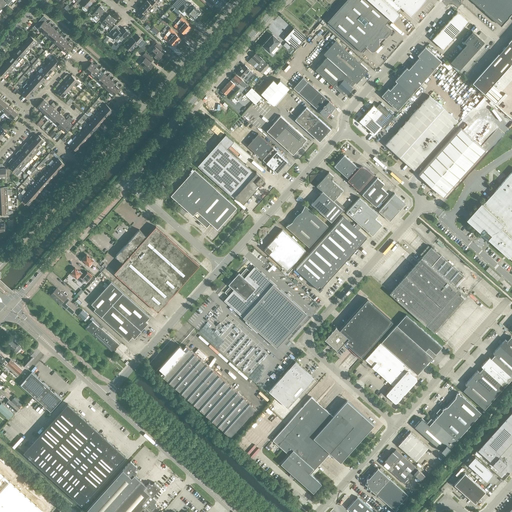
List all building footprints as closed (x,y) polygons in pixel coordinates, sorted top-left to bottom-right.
[(81,3),(82,4),(82,5),(83,6),(82,7),(82,8),(82,9),(85,11),(86,11),(87,11),(89,8),(88,7),(94,0),(93,0),(83,0),(82,0),(77,0),(76,2),(79,4),(81,3)] [(158,6),(151,0),(149,0),(148,1),(147,1),(143,5),(150,11),(152,8),(154,10),(156,8),(158,6)] [(201,12),(191,3),(187,8),(184,5),(187,2),(185,0),(177,0),(172,6),(179,11),(180,10),(183,13),(185,11),(194,19),(201,12)] [(346,0),(327,21),(361,51),(366,46),(371,51),(374,51),(381,43),(381,41),(382,39),(385,39),(392,31),(392,28),(386,23),(390,18),(370,0),(346,0)] [(370,0),(390,18),(393,20),(400,13),(397,10),(402,6),(404,8),(410,13),(422,0),(370,0)] [(511,11),(511,0),(473,0),(501,25),(511,11)] [(92,15),(94,16),(93,17),(97,22),(101,17),(100,16),(105,10),(103,9),(103,8),(100,5),(97,9),(95,7),(89,13),(91,16),(92,15)] [(150,11),(143,5),(139,9),(140,10),(136,15),(144,22),(150,15),(148,13),(150,11)] [(177,16),(180,13),(175,8),(172,11),(177,16)] [(457,11),(443,27),(432,39),(444,49),(469,21),(457,11)] [(109,27),(115,20),(109,14),(106,17),(104,15),(99,21),(104,26),(106,25),(109,27)] [(44,15),(37,22),(34,26),(38,30),(40,29),(42,31),(49,24),(48,23),(46,22),(48,19),(44,15)] [(180,20),(181,20),(179,22),(188,31),(192,28),(190,26),(190,25),(182,17),(180,20)] [(49,24),(42,31),(46,35),(53,27),(52,27),(49,25),(52,22),(50,21),(48,23),(49,24)] [(185,35),(188,31),(179,22),(179,23),(182,26),(181,28),(177,24),(175,26),(183,33),(185,35)] [(53,27),(46,35),(50,38),(57,31),(56,30),(53,28),(56,26),(54,24),(52,27),(53,27)] [(111,35),(114,38),(124,27),(121,30),(116,25),(110,32),(112,34),(111,35)] [(124,27),(114,38),(117,41),(119,39),(121,41),(129,32),(124,27)] [(294,27),(284,39),(295,49),(305,37),(294,27)] [(57,31),(50,38),(54,42),(61,35),(60,34),(57,32),(60,29),(58,28),(56,30),(57,31)] [(317,33),(321,37),(325,31),(321,28),(317,33)] [(173,35),(172,37),(169,34),(169,35),(178,42),(181,39),(179,37),(179,36),(171,29),(169,31),(173,35)] [(472,31),(463,41),(466,44),(450,61),(459,69),(460,68),(483,42),(474,33),(472,31)] [(61,35),(54,42),(58,45),(65,38),(64,38),(61,35),(64,33),(62,32),(60,34),(61,35)] [(140,47),(145,42),(142,39),(143,39),(138,34),(134,39),(132,38),(125,45),(132,51),(138,44),(140,47)] [(280,41),(272,34),(263,45),(270,52),(274,54),(279,48),(276,46),(280,41)] [(27,37),(26,39),(33,45),(35,47),(38,42),(31,35),(29,38),(27,37)] [(65,38),(58,45),(62,49),(69,42),(68,41),(65,39),(68,37),(66,35),(64,38),(65,38)] [(178,42),(169,35),(167,36),(166,35),(164,37),(172,44),(174,46),(178,42)] [(485,93),(511,61),(511,38),(473,82),(485,93)] [(33,45),(26,39),(24,40),(25,41),(23,44),(29,49),(33,45)] [(69,42),(62,49),(67,53),(73,46),(70,43),(72,40),(70,39),(68,41),(69,42)] [(323,53),(323,54),(326,56),(315,69),(341,92),(342,91),(344,91),(347,93),(353,87),(349,83),(353,79),(355,82),(356,81),(358,80),(368,70),(335,40),(323,53)] [(160,51),(163,48),(157,43),(154,46),(155,47),(150,53),(158,60),(163,54),(160,51)] [(29,49),(23,44),(21,46),(20,45),(19,47),(26,53),(29,49)] [(26,53),(19,47),(17,48),(18,49),(16,52),(22,57),(26,53)] [(398,110),(403,104),(441,61),(426,47),(418,55),(420,57),(409,69),(407,67),(395,80),(397,82),(390,90),(388,88),(382,95),(398,110)] [(22,57),(16,52),(14,54),(13,53),(11,55),(18,61),(22,57)] [(148,71),(154,65),(151,62),(153,59),(146,52),(143,55),(145,58),(143,60),(142,61),(143,61),(140,64),(148,71)] [(248,61),(254,66),(257,62),(258,64),(255,67),(258,69),(258,70),(262,74),(270,66),(263,59),(256,53),(248,61)] [(18,61),(11,55),(10,56),(11,57),(9,60),(15,65),(18,61)] [(54,56),(51,61),(56,66),(60,62),(54,56)] [(15,65),(9,60),(7,62),(6,61),(4,63),(11,69),(15,65)] [(51,61),(47,65),(53,70),(56,66),(51,61)] [(92,62),(85,69),(90,73),(96,66),(97,67),(99,65),(97,63),(95,65),(92,62)] [(11,69),(4,63),(3,64),(4,66),(2,68),(8,73),(11,69)] [(47,65),(43,69),(49,74),(53,70),(47,65)] [(246,80),(253,72),(245,65),(238,72),(244,78),(246,80)] [(96,66),(90,73),(94,77),(100,70),(101,70),(103,68),(101,67),(99,69),(97,67),(96,66)] [(43,69),(40,73),(46,78),(49,74),(43,69)] [(100,70),(94,77),(98,80),(104,73),(105,74),(107,72),(105,70),(103,73),(101,70),(100,70)] [(40,73),(36,77),(42,82),(46,78),(40,73)] [(104,73),(98,80),(102,84),(108,77),(109,78),(111,75),(109,74),(107,76),(105,74),(104,73)] [(247,84),(236,74),(232,79),(237,84),(239,82),(244,87),(247,84)] [(72,75),(68,79),(74,84),(77,80),(72,75)] [(36,77),(32,81),(38,86),(42,82),(36,77)] [(108,77),(102,84),(106,88),(112,81),(113,81),(115,79),(113,77),(111,80),(109,78),(108,77)] [(336,105),(329,100),(330,99),(327,97),(327,98),(303,77),(293,88),(326,116),(336,105)] [(504,78),(499,84),(503,88),(509,83),(504,78)] [(74,84),(68,79),(64,83),(70,88),(74,84)] [(226,94),(235,84),(231,80),(222,90),(226,94)] [(274,105),(289,88),(280,80),(277,83),(273,80),(261,94),(274,105)] [(32,81),(29,85),(35,90),(38,86),(32,81)] [(112,81),(106,88),(110,91),(116,84),(117,85),(119,83),(117,81),(115,83),(113,81),(112,81)] [(70,88),(64,83),(61,87),(66,92),(70,88)] [(116,84),(110,91),(114,95),(120,88),(121,89),(123,86),(121,85),(119,87),(117,85),(116,84)] [(29,85),(25,89),(31,94),(35,90),(29,85)] [(66,92),(61,87),(57,91),(63,97),(66,92)] [(262,97),(252,87),(245,94),(256,104),(262,97)] [(25,89),(21,93),(27,98),(31,94),(25,89)] [(429,95),(400,128),(385,145),(414,170),(451,128),(458,120),(429,95)] [(37,106),(42,110),(48,103),(44,99),(37,106)] [(6,102),(0,108),(4,112),(10,106),(6,102)] [(373,105),(366,113),(382,127),(393,115),(379,102),(375,106),(373,105)] [(48,103),(42,110),(46,114),(52,107),(48,103)] [(106,104),(102,108),(109,114),(113,110),(106,104)] [(10,106),(4,112),(8,115),(14,110),(10,106)] [(52,107),(46,114),(50,117),(56,110),(52,107)] [(331,129),(306,107),(295,119),(305,128),(307,130),(318,140),(322,139),(331,129)] [(109,114),(102,108),(99,112),(106,118),(109,114)] [(14,110),(8,115),(12,119),(18,113),(14,110)] [(56,110),(50,117),(54,121),(60,114),(56,110)] [(99,112),(95,116),(102,122),(106,118),(99,112)] [(382,127),(366,113),(359,121),(375,135),(382,127)] [(60,114),(54,121),(58,125),(64,118),(60,114)] [(95,116),(91,120),(98,126),(102,122),(95,116)] [(281,116),(269,128),(267,130),(293,154),(307,139),(281,116)] [(64,118),(58,125),(62,128),(64,126),(68,121),(64,118)] [(91,120),(88,124),(95,130),(98,126),(91,120)] [(68,121),(64,126),(62,128),(66,132),(72,125),(68,121)] [(88,124),(84,128),(91,134),(95,130),(88,124)] [(460,127),(419,174),(443,196),(485,150),(460,127)] [(84,128),(80,132),(87,138),(91,134),(84,128)] [(54,129),(50,133),(55,139),(59,135),(54,129)] [(87,138),(80,132),(77,136),(84,142),(87,138)] [(42,133),(40,135),(39,134),(37,137),(36,137),(35,137),(35,136),(33,134),(32,136),(34,138),(35,139),(41,144),(45,140),(48,143),(50,141),(42,133)] [(248,145),(263,158),(263,159),(274,147),(258,133),(248,145)] [(214,147),(198,165),(211,177),(234,197),(235,195),(244,203),(260,184),(262,185),(265,181),(263,180),(265,179),(257,171),(255,173),(227,148),(234,141),(226,134),(214,147)] [(77,136),(73,140),(80,147),(84,142),(77,136)] [(41,144),(35,139),(31,143),(37,148),(41,144)] [(77,151),(80,147),(73,140),(70,144),(77,151)] [(37,148),(31,143),(29,145),(28,145),(28,144),(26,142),(25,144),(36,154),(40,150),(37,148)] [(36,154),(25,144),(23,145),(25,147),(26,148),(26,149),(24,151),(32,158),(36,154)] [(288,160),(285,157),(280,153),(274,147),(263,159),(278,172),(288,160)] [(32,158),(24,151),(22,153),(22,152),(21,153),(21,152),(19,150),(17,152),(28,162),(29,162),(32,158)] [(28,162),(17,152),(16,153),(18,155),(18,156),(19,157),(17,159),(25,166),(28,162)] [(334,166),(336,168),(348,179),(347,180),(359,191),(373,175),(366,169),(363,167),(362,167),(361,167),(360,167),(359,168),(358,168),(344,155),(334,166)] [(58,157),(54,162),(61,168),(65,164),(58,157)] [(25,166),(17,159),(15,161),(12,158),(10,160),(12,162),(13,163),(21,170),(25,166)] [(54,162),(50,166),(57,172),(61,168),(54,162)] [(21,170),(13,163),(10,167),(15,172),(14,173),(17,175),(22,170),(21,170)] [(6,168),(3,168),(3,166),(3,164),(0,164),(1,176),(6,176),(6,177),(10,177),(10,170),(8,168),(6,168)] [(50,166),(47,170),(54,176),(57,172),(50,166)] [(191,213),(214,187),(194,169),(171,195),(191,213)] [(47,170),(43,174),(50,180),(54,176),(47,170)] [(511,171),(469,221),(480,232),(481,234),(484,234),(488,238),(508,256),(511,259),(511,171)] [(329,172),(319,183),(317,185),(343,209),(343,208),(344,206),(335,198),(343,190),(331,179),(333,176),(329,172)] [(43,174),(40,178),(47,184),(50,180),(43,174)] [(40,178),(36,182),(43,188),(47,184),(40,178)] [(376,207),(388,193),(381,187),(384,184),(377,178),(362,194),(376,207)] [(36,182),(32,186),(39,192),(43,188),(36,182)] [(343,209),(317,185),(316,186),(322,191),(311,203),(319,210),(331,221),(343,209)] [(32,186),(29,190),(36,196),(39,192),(32,186)] [(214,187),(191,213),(207,227),(211,222),(218,229),(237,207),(214,187)] [(25,194),(32,200),(36,196),(29,190),(25,194)] [(28,204),(32,200),(25,194),(21,198),(28,204)] [(389,221),(405,203),(394,194),(378,212),(389,221)] [(359,197),(346,212),(372,235),(382,224),(375,218),(378,214),(359,197)] [(309,246),(328,225),(316,214),(305,205),(303,208),(301,211),(292,221),(290,223),(286,226),(309,246)] [(296,269),(314,285),(319,290),(366,238),(343,217),(296,269)] [(199,264),(167,236),(156,226),(147,236),(139,229),(115,256),(123,263),(115,272),(126,282),(125,283),(128,286),(129,285),(158,311),(199,264)] [(288,270),(306,251),(282,230),(265,249),(288,270)] [(431,247),(422,257),(389,292),(434,333),(467,297),(455,286),(464,276),(431,247)] [(92,262),(102,271),(107,265),(105,263),(101,266),(95,261),(95,260),(92,258),(87,255),(86,257),(84,257),(83,258),(83,259),(83,260),(89,265),(92,262)] [(497,281),(498,280),(501,277),(489,266),(486,270),(497,281)] [(77,278),(83,283),(85,279),(87,281),(89,280),(92,282),(95,278),(87,271),(85,274),(83,272),(82,272),(80,270),(79,271),(75,267),(74,269),(72,269),(71,271),(71,272),(77,278)] [(306,314),(254,267),(251,270),(250,271),(247,269),(241,275),(238,273),(228,284),(230,286),(224,292),(228,295),(224,300),(276,347),(306,314)] [(150,316),(111,281),(91,303),(96,307),(94,309),(128,340),(132,336),(135,338),(148,323),(146,321),(150,316)] [(57,288),(50,295),(60,304),(66,309),(68,306),(66,303),(69,299),(66,297),(57,288)] [(346,342),(350,346),(349,348),(360,358),(362,356),(393,322),(368,299),(340,330),(336,326),(325,339),(338,350),(346,342)] [(82,310),(78,314),(86,321),(90,316),(82,310)] [(394,385),(391,388),(388,392),(387,393),(387,395),(387,396),(394,402),(395,402),(397,402),(398,401),(415,381),(416,380),(416,379),(415,377),(414,377),(417,374),(418,374),(433,357),(425,351),(428,347),(435,354),(442,346),(405,314),(366,360),(373,366),(372,367),(375,370),(376,369),(394,385)] [(119,344),(92,320),(86,327),(113,352),(116,350),(115,349),(119,344)] [(191,326),(185,332),(189,336),(195,329),(191,326)] [(195,329),(189,336),(193,339),(199,333),(195,329)] [(199,333),(193,339),(197,343),(203,336),(199,333)] [(203,336),(197,343),(201,346),(207,340),(203,336)] [(505,339),(499,346),(511,357),(511,337),(511,336),(507,340),(505,339)] [(16,353),(22,347),(12,338),(6,345),(16,353)] [(207,340),(201,346),(205,350),(211,343),(207,340)] [(211,343),(205,350),(209,353),(215,347),(211,343)] [(511,357),(499,346),(493,353),(495,354),(491,358),(511,377),(511,357)] [(178,347),(170,356),(174,359),(182,351),(178,347)] [(215,347),(209,353),(213,357),(219,350),(215,347)] [(219,350),(213,357),(216,360),(223,354),(219,350)] [(182,351),(174,359),(178,363),(186,354),(182,351)] [(5,365),(17,376),(23,370),(10,359),(8,362),(4,359),(5,359),(0,354),(0,363),(1,364),(3,361),(6,364),(5,365)] [(186,354),(178,363),(182,366),(184,364),(190,358),(186,354)] [(223,354),(216,360),(220,364),(226,357),(223,354)] [(34,358),(31,355),(23,364),(26,367),(34,358)] [(170,356),(163,364),(167,368),(174,359),(170,356)] [(226,357),(220,364),(224,367),(230,361),(226,357)] [(511,377),(491,358),(489,357),(481,366),(483,367),(504,386),(511,377)] [(190,358),(184,364),(188,368),(194,361),(190,358)] [(174,359),(167,368),(171,371),(178,363),(174,359)] [(194,361),(188,368),(192,371),(193,371),(198,365),(194,361)] [(230,361),(224,367),(228,371),(234,364),(230,361)] [(314,378),(295,361),(269,391),(287,407),(314,378)] [(178,363),(171,371),(175,375),(182,366),(178,363)] [(182,366),(175,375),(179,378),(188,368),(184,364),(182,366)] [(234,364),(228,371),(232,374),(238,368),(234,364)] [(198,365),(193,371),(197,374),(202,368),(198,365)] [(504,386),(483,367),(479,371),(478,370),(471,377),(494,398),(504,386)] [(188,368),(179,378),(183,382),(192,371),(188,368)] [(202,368),(197,374),(200,378),(205,372),(202,368)] [(238,368),(232,374),(236,378),(242,371),(238,368)] [(192,371),(183,382),(186,385),(194,377),(197,374),(193,371),(192,371)] [(242,371),(236,378),(240,381),(246,375),(242,371)] [(61,399),(31,372),(21,384),(51,411),(61,399)] [(205,372),(200,378),(204,381),(209,375),(205,372)] [(194,377),(186,385),(190,389),(195,383),(198,380),(200,378),(197,374),(194,377)] [(209,375),(204,381),(208,385),(213,379),(209,375)] [(246,375),(240,381),(244,385),(250,378),(246,375)] [(494,398),(471,377),(465,384),(467,385),(463,390),(484,409),(494,398)] [(195,383),(190,389),(194,392),(199,387),(202,384),(204,381),(200,378),(198,380),(195,383)] [(250,378),(244,385),(248,388),(254,382),(250,378)] [(213,379),(208,385),(212,388),(217,382),(213,379)] [(199,387),(194,392),(198,396),(203,390),(206,387),(208,385),(204,381),(202,384),(199,387)] [(217,382),(212,388),(216,392),(221,386),(217,382)] [(254,382),(248,388),(252,392),(258,385),(254,382)] [(203,390),(198,396),(202,399),(207,394),(210,391),(212,388),(208,385),(206,387),(203,390)] [(258,385),(252,392),(256,395),(262,389),(258,385)] [(221,386),(216,392),(220,395),(225,389),(221,386)] [(207,394),(202,399),(206,403),(211,397),(214,394),(216,392),(212,388),(210,391),(207,394)] [(225,389),(220,395),(224,399),(229,393),(225,389)] [(262,389),(256,395),(260,399),(266,392),(262,389)] [(211,397),(206,403),(210,406),(215,401),(218,398),(220,395),(216,392),(214,394),(211,397)] [(266,392),(260,399),(264,402),(270,396),(266,392)] [(481,412),(461,394),(460,394),(460,393),(459,392),(457,392),(456,393),(456,395),(456,396),(456,397),(447,406),(446,407),(445,408),(444,408),(443,409),(442,410),(434,419),(457,439),(481,412)] [(229,393),(224,399),(228,402),(233,396),(229,393)] [(215,401),(210,406),(214,410),(219,404),(222,401),(224,399),(220,395),(218,398),(215,401)] [(233,396),(228,402),(232,406),(237,400),(233,396)] [(268,406),(274,399),(270,396),(264,402),(268,406)] [(299,411),(273,441),(289,455),(281,464),(313,493),(322,483),(311,474),(329,453),(340,462),(373,424),(356,408),(347,401),(333,416),(328,412),(327,411),(319,403),(317,402),(312,397),(301,409),(299,411)] [(9,399),(6,402),(15,411),(16,412),(19,408),(18,408),(12,402),(11,401),(9,399)] [(219,404),(214,410),(218,413),(223,408),(225,405),(228,402),(224,399),(222,401),(219,404)] [(232,406),(229,408),(233,412),(241,403),(237,400),(232,406)] [(0,404),(0,410),(9,419),(14,413),(2,402),(0,404)] [(223,408),(218,413),(222,417),(227,411),(229,408),(232,406),(228,402),(225,405),(223,408)] [(241,403),(233,412),(237,415),(245,407),(241,403)] [(67,404),(64,407),(35,439),(35,441),(30,447),(85,497),(91,491),(93,491),(124,457),(118,452),(118,449),(103,436),(101,436),(90,425),(89,423),(75,410),(72,410),(67,404)] [(245,407),(237,415),(241,419),(249,410),(245,407)] [(227,411),(222,417),(226,420),(233,412),(229,408),(227,411)] [(249,410),(241,419),(245,422),(253,414),(249,410)] [(511,410),(478,449),(478,450),(500,470),(507,463),(499,456),(511,441),(511,410)] [(233,412),(226,420),(230,424),(237,415),(233,412)] [(237,415),(230,424),(234,427),(241,419),(237,415)] [(457,439),(434,419),(429,425),(422,418),(415,426),(445,453),(457,439)] [(241,419),(234,427),(238,431),(245,422),(241,419)] [(416,460),(428,447),(410,431),(398,445),(416,460)] [(35,441),(35,439),(24,451),(82,504),(93,491),(91,491),(85,497),(30,447),(35,441)] [(405,484),(414,474),(421,480),(425,475),(396,449),(383,464),(405,484)] [(475,456),(468,464),(487,481),(493,473),(475,456)] [(86,510),(88,511),(111,511),(140,480),(134,475),(137,472),(136,471),(136,470),(136,468),(135,468),(137,466),(131,461),(86,510)] [(394,510),(408,495),(378,468),(367,480),(367,486),(394,510)] [(0,511),(40,511),(42,511),(0,473),(0,511)] [(454,485),(464,494),(475,482),(465,473),(454,485)] [(140,480),(111,511),(138,511),(146,505),(143,503),(151,494),(153,496),(161,488),(155,482),(153,483),(151,483),(150,484),(149,482),(146,485),(140,480)] [(475,482),(464,494),(475,504),(485,492),(475,482)] [(146,505),(138,511),(152,511),(157,506),(154,503),(157,500),(153,496),(151,494),(143,503),(146,505)] [(352,511),(374,511),(357,497),(347,508),(352,511)]
